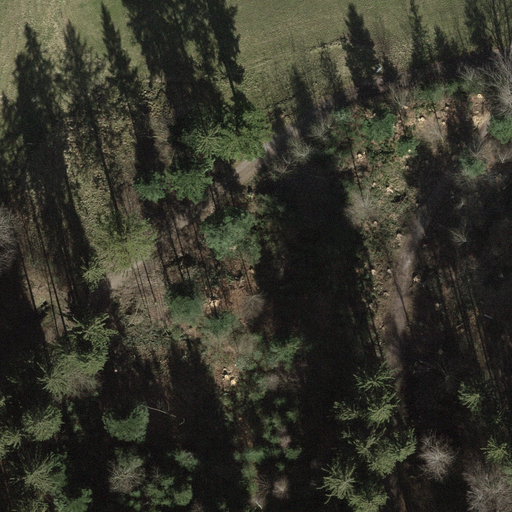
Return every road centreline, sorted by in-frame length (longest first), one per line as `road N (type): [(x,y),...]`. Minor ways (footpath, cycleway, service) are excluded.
road 1 (track): [(511,64),(385,87),(195,216),(0,381)]
road 2 (track): [(511,79),(479,141),(413,230),(395,357),(399,511)]
